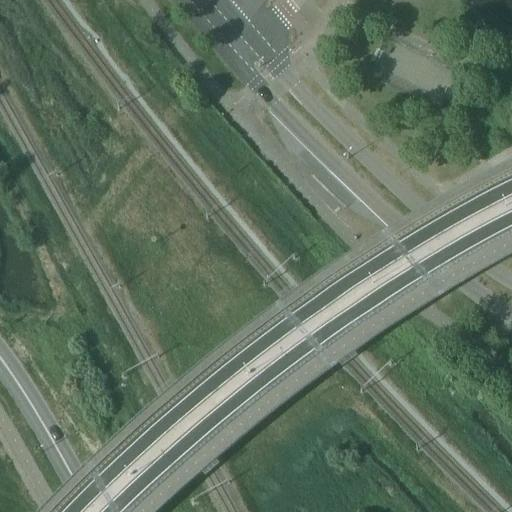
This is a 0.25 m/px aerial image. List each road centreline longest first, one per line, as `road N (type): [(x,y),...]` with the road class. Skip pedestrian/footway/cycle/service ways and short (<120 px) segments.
road 1 (secondary): [(511,191),(296,325),(192,406),(79,511)]
road 2 (secondary): [(117,511),(312,347),(511,222)]
road 3 (secondary): [(235,62),(442,267),(511,315)]
road 4 (secondary): [(511,280),(377,170),(256,43)]
road 5 (tertiary): [(91,511),(0,359)]
